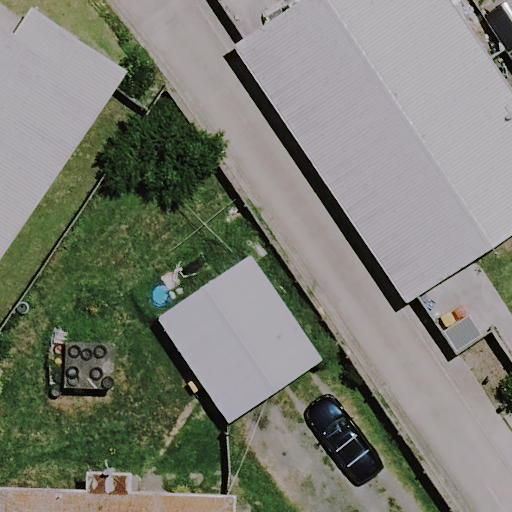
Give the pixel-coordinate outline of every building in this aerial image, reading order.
[(0,0),(0,181),(114,0),(0,0)] [(511,136),(511,0),(300,0),(440,189),(511,136)] [(511,400),(511,207),(376,291),(463,431),(511,400)] [(324,362),(259,257),(164,315),(228,420),(324,362)] [(237,511),(238,502),(6,491),(5,511),(237,511)]
